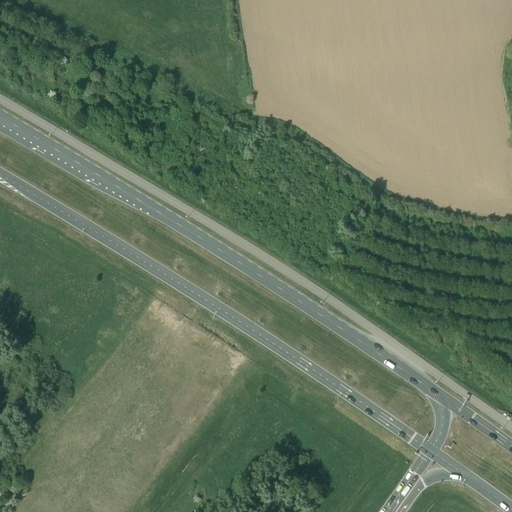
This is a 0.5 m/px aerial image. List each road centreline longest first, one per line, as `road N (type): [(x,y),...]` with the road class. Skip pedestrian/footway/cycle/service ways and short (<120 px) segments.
road 1 (unclassified): [(511,431),(329,301),(0,100)]
road 2 (primary): [(438,394),(2,117)]
road 3 (primary): [(0,175),(429,450)]
